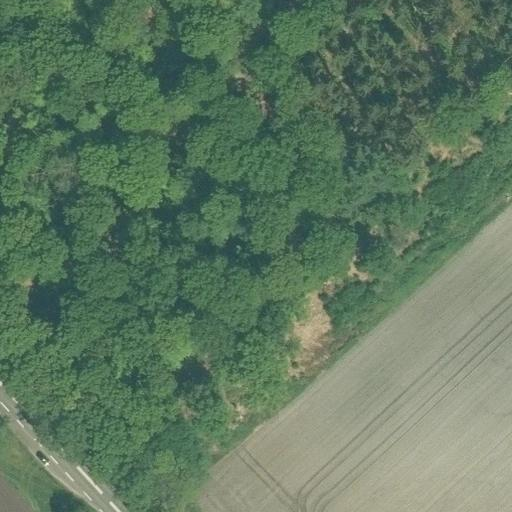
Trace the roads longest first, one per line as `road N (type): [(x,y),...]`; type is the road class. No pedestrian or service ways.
road 1 (track): [(297,0),(50,337),(4,387)]
road 2 (secondary): [(120,511),(0,382)]
